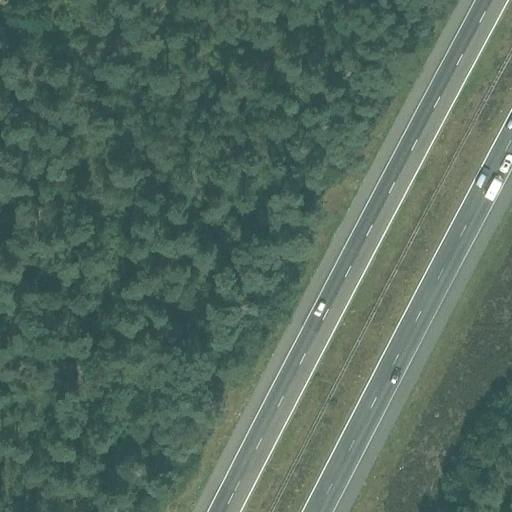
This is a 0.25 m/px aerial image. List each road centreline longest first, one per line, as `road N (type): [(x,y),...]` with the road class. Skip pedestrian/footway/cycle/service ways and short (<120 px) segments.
road 1 (motorway): [(491,0),(223,511)]
road 2 (motorway): [(317,511),(511,137)]
